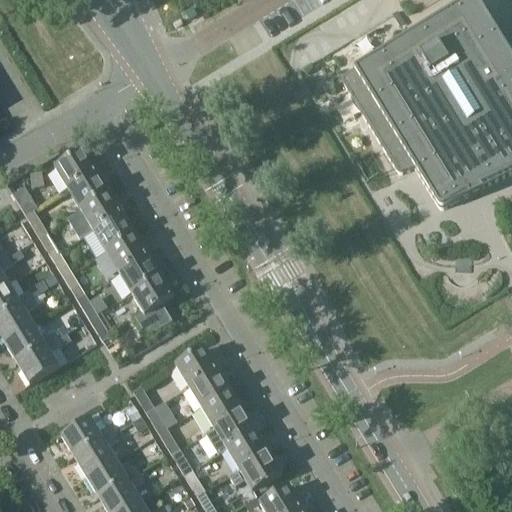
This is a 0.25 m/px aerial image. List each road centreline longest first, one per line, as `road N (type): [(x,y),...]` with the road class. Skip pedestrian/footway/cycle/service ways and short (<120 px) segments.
road 1 (residential): [(359,511),(99,101)]
road 2 (tertiary): [(398,461),(149,70)]
road 3 (residential): [(149,70),(269,0)]
road 4 (unclassified): [(511,391),(398,461)]
